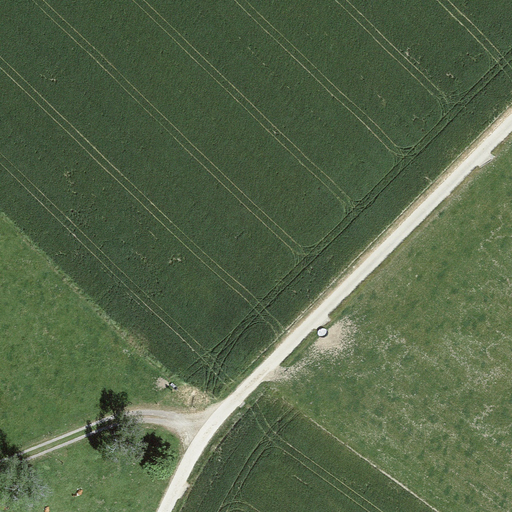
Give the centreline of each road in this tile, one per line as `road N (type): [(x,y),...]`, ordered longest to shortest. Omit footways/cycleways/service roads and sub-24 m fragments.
road 1 (track): [(511,120),(238,394),(180,467),(160,511)]
road 2 (track): [(0,465),(115,414),(151,410),(215,423)]
